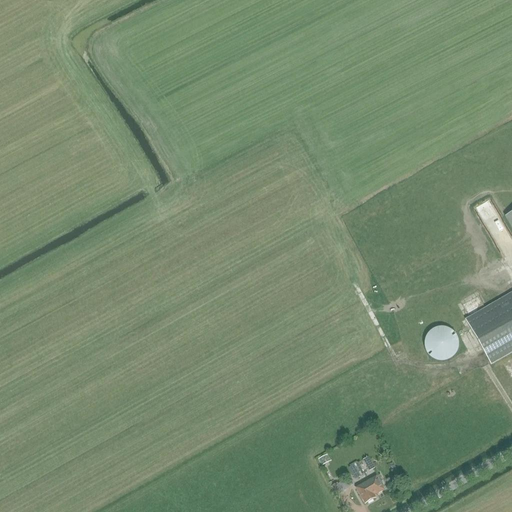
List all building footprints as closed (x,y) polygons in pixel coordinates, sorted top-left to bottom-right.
[(483,199),(470,205),(475,217),(489,211),(483,199)] [(511,293),(465,320),(470,329),(491,366),(511,353),(511,293)] [(457,354),(458,351),(458,349),(459,346),(459,343),(458,341),(457,338),(456,336),(454,334),(452,332),(450,330),(447,329),(445,328),(442,328),(439,328),(436,329),(433,330),(431,332),(428,334),(427,337),(425,339),(425,342),(424,344),(424,347),(425,349),(426,352),(427,354),(428,357),(431,359),(433,360),(436,362),(438,362),(441,363),(444,362),(447,362),(449,361),(451,359),(454,358),(455,356),(457,354)] [(349,468),(356,480),(364,475),(357,463),(349,468)] [(355,488),(364,504),(376,498),(375,496),(385,490),(376,476),(355,488)] [(331,487),(337,496),(347,490),(343,482),(341,481),(331,487)]
